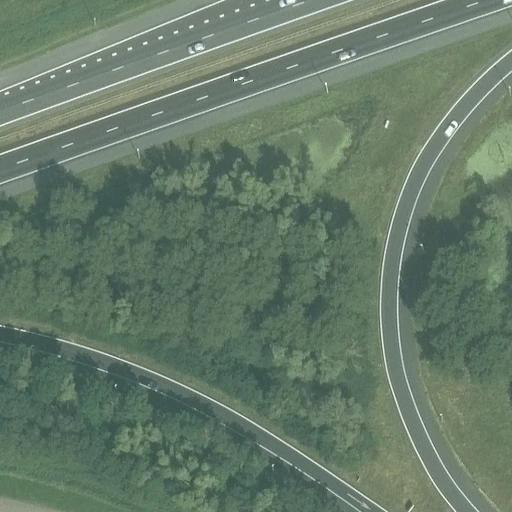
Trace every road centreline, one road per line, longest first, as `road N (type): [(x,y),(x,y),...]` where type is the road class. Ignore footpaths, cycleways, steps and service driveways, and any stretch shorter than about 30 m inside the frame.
road 1 (motorway): [(0,170),(494,0)]
road 2 (motorway): [(471,511),(416,423),(399,369),(393,301),(400,242),(424,172),(455,122),(511,65)]
road 3 (motorway): [(0,336),(177,396),(365,511)]
road 4 (motorway): [(309,0),(0,111)]
